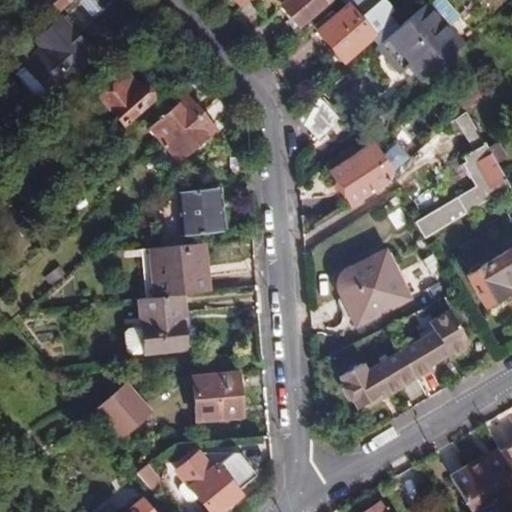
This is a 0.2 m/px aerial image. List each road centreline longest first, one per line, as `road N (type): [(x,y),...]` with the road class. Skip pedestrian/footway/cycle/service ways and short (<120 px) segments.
road 1 (residential): [(174,0),(269,113),(294,499)]
road 2 (residential): [(294,499),(511,374)]
